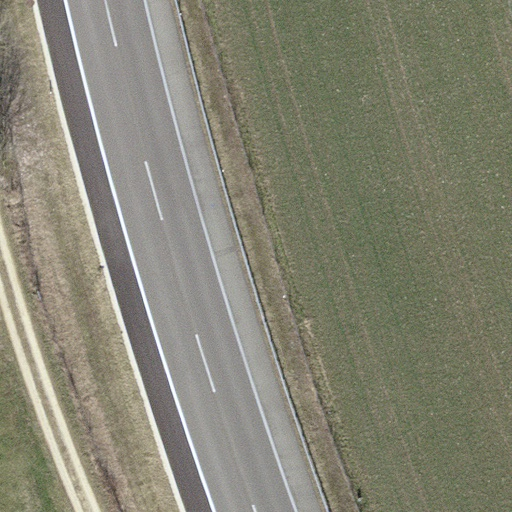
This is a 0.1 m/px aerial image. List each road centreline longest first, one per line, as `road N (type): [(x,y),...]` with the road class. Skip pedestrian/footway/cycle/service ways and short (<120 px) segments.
road 1 (trunk): [(107,0),(157,193),(262,511)]
road 2 (track): [(99,511),(0,193)]
